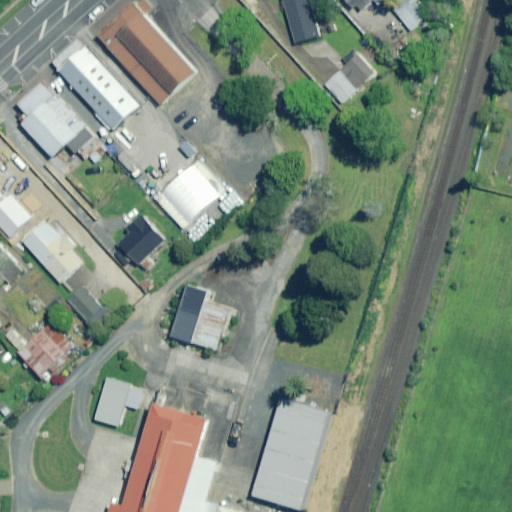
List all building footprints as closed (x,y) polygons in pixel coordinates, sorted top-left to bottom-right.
[(319,36),(309,0),(285,0),(297,42),(319,36)] [(347,0),(348,4),(352,10),(357,6),(362,11),(369,5),(375,0),(347,0)] [(418,0),(405,0),(394,9),(411,30),(430,14),(418,0)] [(192,73),(132,2),(91,36),(152,107),(192,73)] [(230,20),(215,4),(198,21),(216,39),(226,29),(224,26),(230,20)] [(133,107),(78,46),(54,68),(109,129),(133,107)] [(378,70),(361,52),(326,86),(343,103),(378,70)] [(89,140),(45,88),(11,116),(47,158),(62,145),(71,155),(89,140)] [(138,139),(133,133),(119,147),(124,152),(138,139)] [(245,203),(233,191),(219,205),(230,217),(245,203)] [(164,217),(153,206),(148,212),(158,222),(164,217)] [(137,217),(109,243),(133,269),(161,243),(137,217)] [(89,267),(49,220),(25,240),(65,287),(89,267)] [(24,271),(0,243),(0,285),(7,279),(10,283),(24,271)] [(109,316),(84,286),(70,298),(95,328),(109,316)] [(234,304),(188,291),(175,339),(221,351),(234,304)] [(28,345),(13,329),(7,335),(22,351),(20,353),(42,376),(59,359),(66,367),(82,352),(53,321),(28,345)] [(133,382),(112,376),(100,419),(121,425),(133,382)] [(307,511),(336,407),(286,394),(257,500),(300,511),(307,511)] [(128,511),(209,511),(213,501),(224,462),(202,456),(213,420),(158,405),(130,505),(128,511)] [(128,511),(130,505),(118,501),(114,511),(128,511)] [(248,511),(213,501),(209,511),(248,511)]
